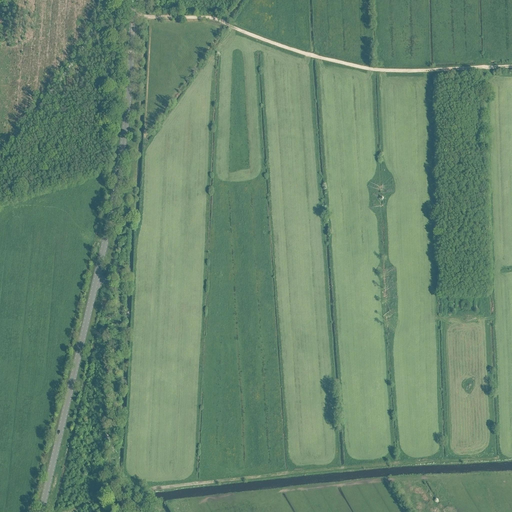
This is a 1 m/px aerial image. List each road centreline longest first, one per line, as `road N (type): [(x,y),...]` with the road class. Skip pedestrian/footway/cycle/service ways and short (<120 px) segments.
road 1 (secondary): [(40,511),(115,195),(134,0)]
road 2 (track): [(133,16),(214,18),(304,53),(375,69),(511,65)]
